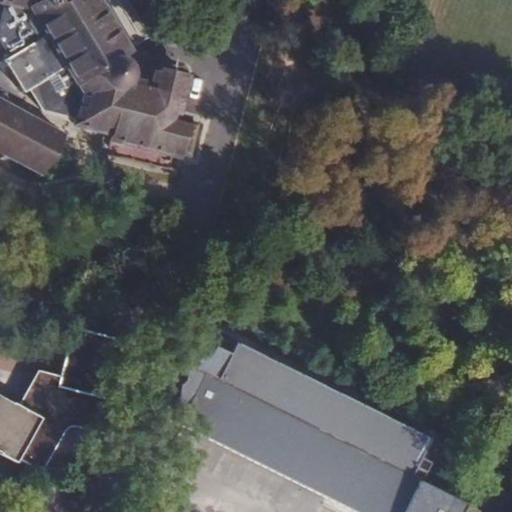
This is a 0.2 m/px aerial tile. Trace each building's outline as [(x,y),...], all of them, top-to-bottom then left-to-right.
[(0,0),(0,83),(3,90),(11,86),(23,106),(52,115),(52,117),(87,128),(86,133),(147,151),(149,147),(161,150),(168,123),(164,122),(166,115),(158,112),(169,76),(161,73),(162,67),(145,63),(140,65),(134,66),(132,75),(129,75),(115,71),(115,65),(105,50),(113,45),(87,0),(0,0)] [(0,110),(0,155),(20,169),(40,137),(0,110)] [(62,379),(40,374),(19,409),(0,398),(0,454),(17,464),(19,461),(44,475),(70,429),(78,421),(109,429),(117,395),(104,391),(117,341),(74,330),(62,379)] [(242,333),(239,338),(236,344),(223,338),(219,347),(211,343),(197,362),(174,410),(381,511),(403,511),(423,471),(444,428),(242,333)] [(423,471),(403,511),(477,511),(484,499),(423,471)]
